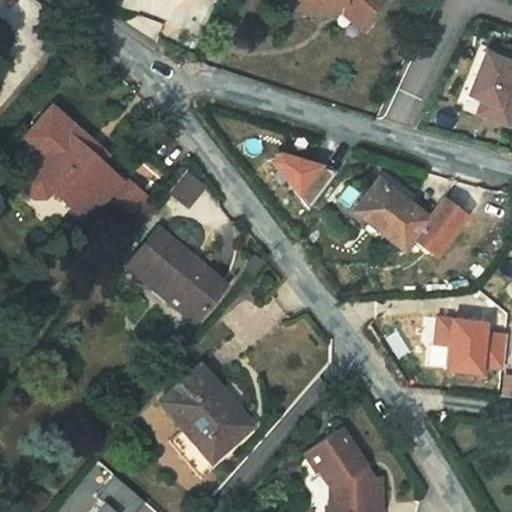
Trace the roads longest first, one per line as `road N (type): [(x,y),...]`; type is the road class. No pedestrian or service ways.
road 1 (residential): [(144,79),(395,415),(454,511)]
road 2 (residential): [(144,79),(203,83),(390,141)]
road 3 (residential): [(390,141),(454,0)]
road 4 (residential): [(40,0),(144,79)]
road 5 (residential): [(390,141),(511,172)]
